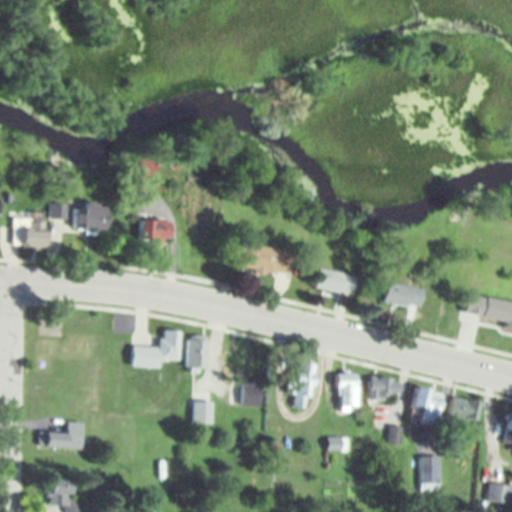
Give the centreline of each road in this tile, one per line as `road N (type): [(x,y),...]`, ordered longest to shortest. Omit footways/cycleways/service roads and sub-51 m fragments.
road 1 (secondary): [(511,368),(229,301),(0,271)]
road 2 (residential): [(9,511),(14,272)]
